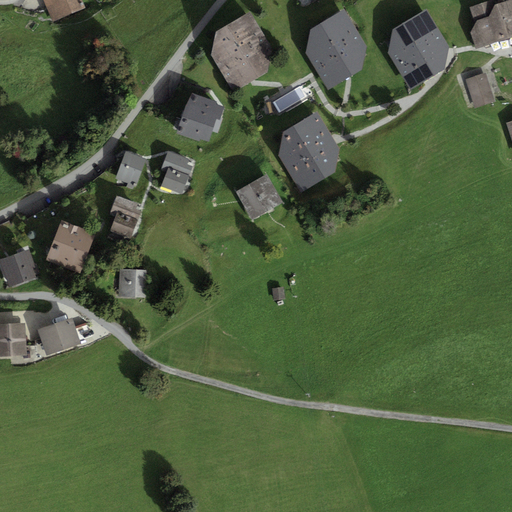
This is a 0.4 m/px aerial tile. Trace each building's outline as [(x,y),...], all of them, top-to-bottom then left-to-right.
[(79,0),(46,0),(54,18),(83,6),(79,0)] [(511,0),(493,7),(491,1),(470,7),(475,23),(471,32),(476,48),(511,35),(511,0)] [(344,9),(310,30),(305,51),(328,87),(361,68),(365,45),(344,9)] [(427,10),(395,27),(387,53),(408,87),(442,68),(447,45),(427,10)] [(251,12),(217,31),(212,55),(232,91),(267,71),(273,52),(251,12)] [(486,73),(467,79),(475,107),(495,102),(486,73)] [(300,87),(274,103),(280,113),(306,97),(300,87)] [(217,101),(192,92),(178,133),(198,140),(199,138),(209,141),(216,120),(220,121),(225,107),(216,104),(217,101)] [(317,112),(282,133),(278,156),(301,193),(336,171),(339,148),(334,140),(317,112)] [(167,170),(189,178),(193,167),(186,164),(188,159),(168,151),(162,168),(167,170)] [(147,160),(127,152),(116,179),(128,183),(126,187),(134,191),(147,160)] [(189,178),(167,170),(161,186),(182,194),(189,178)] [(86,186),(15,224),(21,237),(95,197),(116,179),(105,172),(86,186)] [(267,174),(238,189),(253,219),(282,204),(267,174)] [(138,204),(117,197),(111,213),(116,215),(137,222),(141,211),(136,209),(138,204)] [(137,222),(116,215),(110,231),(131,239),(137,222)] [(95,233),(62,220),(47,260),(80,273),(95,233)] [(9,221),(0,224),(0,234),(13,229),(9,221)] [(31,248),(0,259),(0,260),(10,287),(36,278),(34,273),(39,272),(31,248)] [(149,270),(119,268),(117,296),(148,298),(149,270)] [(283,287),(272,288),(274,301),(285,300),(283,287)] [(0,314),(0,322),(18,322),(18,314),(0,314)] [(73,322),(40,333),(47,354),(80,343),(73,322)] [(26,327),(0,327),(0,359),(26,359),(26,327)]
